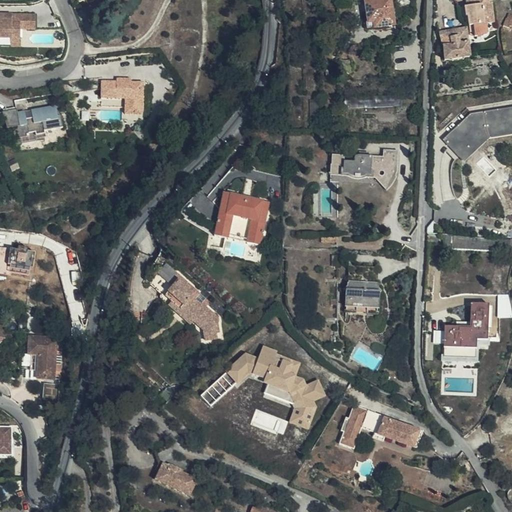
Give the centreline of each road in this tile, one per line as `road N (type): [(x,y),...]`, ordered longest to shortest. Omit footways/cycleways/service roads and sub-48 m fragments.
road 1 (residential): [(53,511),(106,271),(132,228),(256,95),(269,48),(267,0)]
road 2 (residential): [(431,0),(417,362),(431,406),(464,444),(501,511)]
road 3 (residential): [(0,83),(67,68),(74,34),(60,0)]
